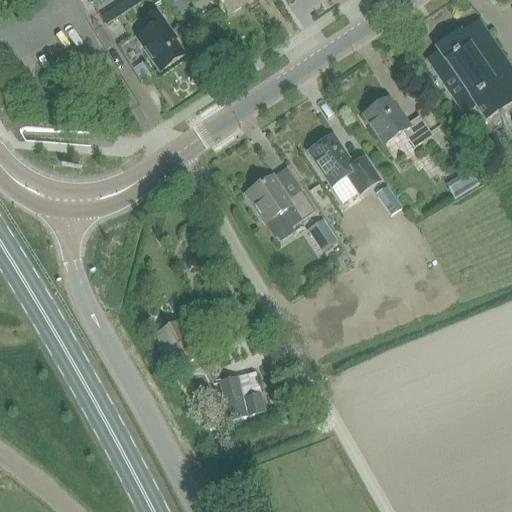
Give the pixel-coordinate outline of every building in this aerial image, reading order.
[(129,10),(122,0),(88,0),(105,25),(129,10)] [(169,0),(189,33),(203,25),(193,9),(189,11),(181,0),(169,0)] [(217,0),(228,16),(252,0),(217,0)] [(159,74),(184,56),(171,33),(169,34),(156,11),(144,19),(151,29),(136,40),(159,74)] [(439,55),(428,62),(465,117),(476,110),(486,124),(511,106),(511,71),(480,24),(462,35),(460,33),(435,49),(439,55)] [(387,103),(363,119),(383,148),(402,136),(412,152),(432,139),(419,119),(408,126),(404,119),(400,122),(387,103)] [(333,139),(308,155),(331,190),(342,206),(358,195),(359,197),(379,184),(364,161),(352,168),(333,139)] [(470,174),(447,189),(455,202),(478,188),(470,174)] [(272,178),(245,197),(264,226),(274,241),(277,238),(280,243),(295,233),(292,228),(315,214),(301,193),(288,202),(272,178)] [(376,196),(390,218),(401,211),(387,189),(376,196)] [(322,222),(307,233),(321,253),(336,243),(322,222)] [(202,342),(192,348),(178,324),(155,336),(175,373),(188,365),(193,373),(213,361),(202,342)] [(260,397),(242,401),(237,380),(219,384),(229,423),(265,414),(260,397)]
